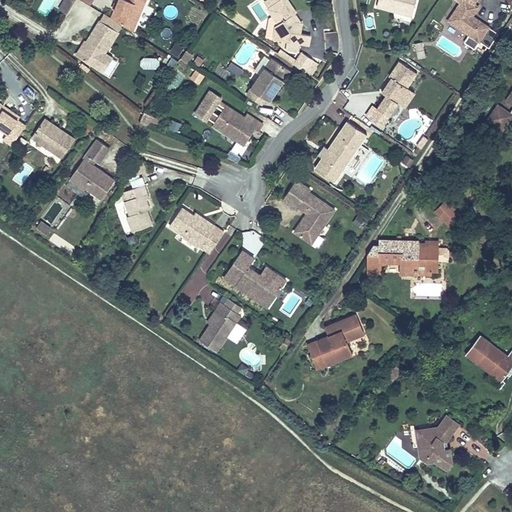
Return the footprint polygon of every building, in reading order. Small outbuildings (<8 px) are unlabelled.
[(65,17),(75,0),(63,0),(56,11),(65,17)] [(134,36),(148,0),(123,0),(129,2),(126,9),(119,26),(121,28),(134,36)] [(126,9),(129,2),(123,0),(122,0),(120,7),(126,9)] [(299,34),(301,24),(293,23),(288,15),(293,11),(286,1),(280,4),(277,0),(270,0),(265,4),(274,18),(278,24),(274,40),(285,42),(283,53),(293,55),(295,44),(307,46),(309,36),(299,34)] [(411,21),(416,0),(406,0),(406,1),(403,0),(377,0),(374,11),(411,21)] [(453,0),(451,0),(442,16),(447,19),(458,2),(453,0)] [(489,37),(473,25),(481,16),(465,4),(446,30),(479,50),(489,37)] [(301,24),(293,11),(288,15),(293,23),(301,24)] [(103,16),(99,22),(117,34),(121,28),(119,26),(103,16)] [(267,39),(274,40),(278,24),(274,18),(271,20),(267,39)] [(99,22),(75,59),(100,75),(110,60),(103,56),(117,34),(99,22)] [(423,42),(415,43),(417,57),(425,56),(423,42)] [(183,67),(188,58),(182,54),(177,62),(183,67)] [(304,77),(312,65),(301,57),(292,69),(304,77)] [(159,58),(145,58),(145,67),(159,67),(159,58)] [(268,101),(287,74),(266,59),(243,93),(260,104),(264,98),(268,101)] [(199,84),(205,76),(195,69),(189,78),(199,84)] [(379,133),(386,122),(384,121),(392,109),(398,113),(408,98),(402,94),(412,80),(397,70),(388,83),(390,85),(380,100),(383,102),(368,125),(379,133)] [(240,113),(223,102),(223,103),(217,99),(220,93),(208,85),(193,108),(205,116),(206,113),(213,117),(211,120),(235,136),(237,132),(246,137),(252,128),(256,131),(262,122),(243,109),(240,113)] [(511,87),(503,100),(511,106),(511,108),(510,111),(497,103),(485,120),(504,131),(511,118),(511,87)] [(402,116),(412,101),(408,98),(398,113),(402,116)] [(17,122),(0,110),(0,116),(15,126),(17,122)] [(368,125),(375,115),(370,112),(363,122),(368,125)] [(15,126),(0,116),(0,133),(3,135),(0,139),(0,145),(6,150),(20,130),(15,126)] [(147,125),(149,120),(141,117),(137,127),(145,131),(147,125)] [(70,140),(41,120),(27,140),(57,160),(70,140)] [(331,187),(362,142),(343,129),(324,156),(318,166),(312,174),(331,187)] [(246,137),(237,132),(235,136),(244,141),(246,137)] [(413,154),(417,157),(424,147),(420,144),(413,154)] [(226,154),(239,159),(241,155),(228,149),(226,154)] [(318,166),(324,156),(318,152),(312,162),(318,166)] [(91,212),(103,195),(82,181),(85,176),(90,179),(100,163),(88,155),(61,195),(76,205),(78,203),(91,212)] [(144,166),(133,170),(137,180),(148,176),(144,166)] [(285,203),(298,212),(307,219),(293,239),(305,247),(313,235),(318,238),(333,217),(307,199),(310,195),(297,185),(285,203)] [(146,214),(143,205),(146,204),(143,195),(123,202),(126,212),(123,213),(128,228),(125,229),(128,241),(147,235),(141,216),(146,214)] [(435,210),(440,215),(451,204),(446,199),(435,210)] [(298,212),(285,203),(283,205),(296,214),(298,212)] [(463,215),(451,204),(440,215),(452,226),(463,215)] [(209,230),(198,223),(196,226),(184,218),(177,213),(168,229),(197,249),(209,230)] [(198,223),(186,215),(184,218),(196,226),(198,223)] [(36,229),(47,234),(51,226),(40,220),(36,229)] [(208,256),(220,237),(209,230),(197,249),(208,256)] [(429,259),(438,259),(447,260),(450,258),(450,249),(448,246),(439,246),(439,240),(382,237),(382,243),(376,243),(370,251),(369,270),(381,270),(381,262),(382,262),(383,261),(384,260),(384,259),(402,260),(402,271),(417,272),(418,261),(429,262),(429,259)] [(438,269),(438,259),(429,259),(429,262),(418,261),(417,272),(433,273),(433,268),(438,269)] [(267,316),(285,290),(274,283),(267,292),(259,286),(247,278),(253,269),(240,261),(232,273),(239,278),(230,291),(267,316)] [(230,291),(239,278),(232,273),(223,287),(230,291)] [(267,292),(274,283),(265,277),(259,286),(267,292)] [(216,362),(240,327),(220,313),(207,332),(209,334),(198,350),(216,362)] [(348,339),(364,333),(357,313),(330,323),(334,332),(327,335),(307,343),(317,370),(354,355),(348,339)] [(334,332),(330,323),(324,326),(327,335),(334,332)] [(511,348),(509,353),(499,346),(497,350),(490,345),(492,342),(481,334),(467,353),(489,369),(503,379),(508,372),(511,375),(511,348)] [(503,379),(489,369),(484,375),(499,385),(503,379)] [(453,428),(458,421),(444,411),(440,418),(453,428)] [(448,446),(446,438),(453,428),(440,418),(434,425),(430,426),(420,444),(424,462),(435,461),(448,470),(456,459),(453,446),(448,446)] [(420,444),(430,426),(413,428),(419,459),(424,462),(420,444)]
